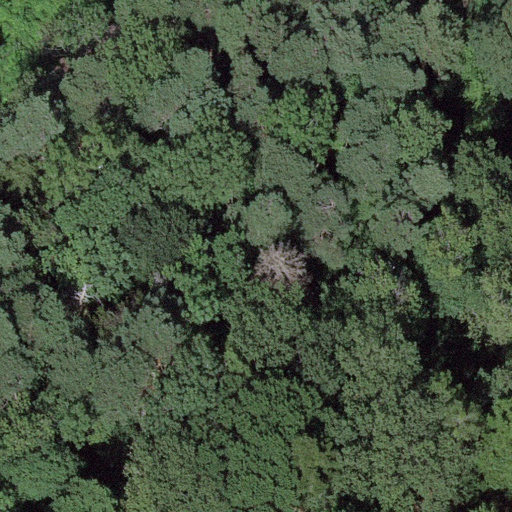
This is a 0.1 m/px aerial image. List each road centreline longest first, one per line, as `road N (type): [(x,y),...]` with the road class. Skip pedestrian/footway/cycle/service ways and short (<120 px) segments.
road 1 (track): [(511,395),(427,430),(323,498),(321,511)]
road 2 (track): [(0,116),(78,50),(159,0)]
